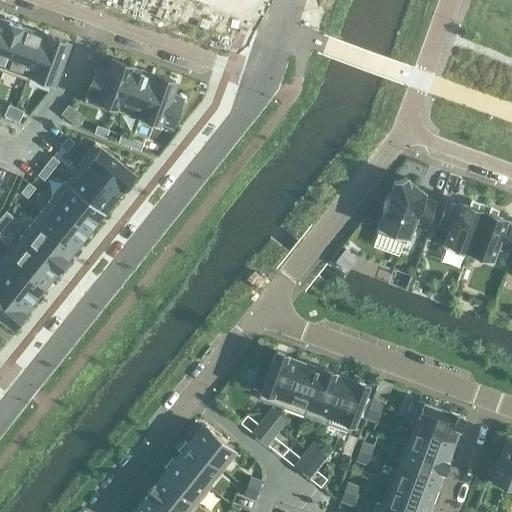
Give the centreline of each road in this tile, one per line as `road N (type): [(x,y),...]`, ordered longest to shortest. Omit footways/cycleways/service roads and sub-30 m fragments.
road 1 (tertiary): [(262,81),(24,386)]
road 2 (residential): [(98,511),(261,310)]
road 3 (residential): [(494,396),(261,310)]
road 4 (residential): [(261,310),(406,132)]
road 5 (residential): [(262,81),(51,0)]
road 6 (residential): [(452,0),(406,132)]
road 7 (residential): [(453,511),(494,396)]
